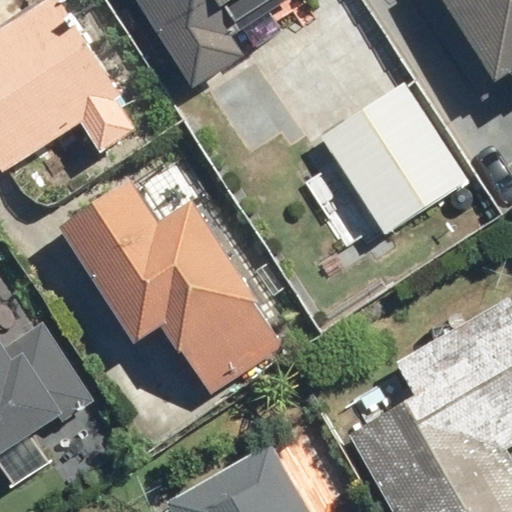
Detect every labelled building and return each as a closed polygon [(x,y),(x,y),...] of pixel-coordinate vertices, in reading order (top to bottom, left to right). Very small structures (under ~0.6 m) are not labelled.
[(62,0),(42,0),(0,26),(0,170),(1,172),(80,123),(101,157),(140,133),(118,100),(124,97),(62,0)] [(135,0),(194,93),(247,60),(234,39),(295,0),(135,0)] [(511,0),(411,0),(478,102),(511,80),(511,0)] [(404,83),(316,138),(380,239),(468,183),(404,83)] [(132,181),(60,228),(139,349),(171,329),(214,394),(289,345),(195,202),(161,224),(132,181)] [(416,399),(351,436),(394,511),(511,511),(511,458),(507,450),(511,447),(511,303),(510,299),(395,364),(416,399)] [(0,342),(0,463),(93,405),(44,326),(5,350),(0,342)] [(310,511),(270,442),(163,504),(167,511),(310,511)]
